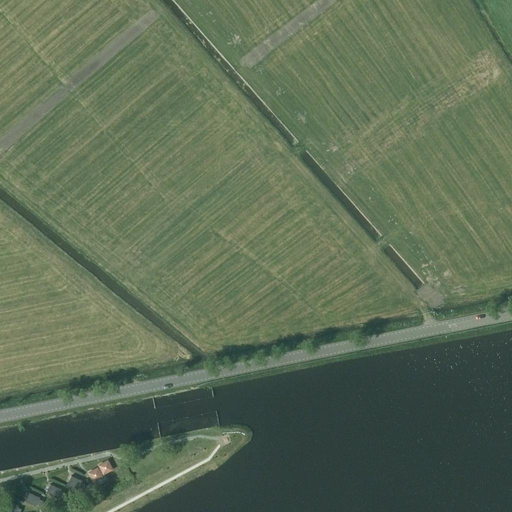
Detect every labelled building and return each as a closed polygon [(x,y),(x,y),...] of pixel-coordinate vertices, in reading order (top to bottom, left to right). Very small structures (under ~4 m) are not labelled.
[(99,465),(100,468),(98,469),(97,468),(89,473),(93,482),(102,477),(101,474),(103,473),(103,474),(112,469),(107,460),(99,465)] [(67,484),(78,490),(82,481),(71,476),(67,484)] [(61,489),(50,484),(46,493),(57,498),(61,489)] [(24,501),(35,506),(40,497),(28,492),(24,501)] [(9,511),(15,511),(18,505),(7,500),(3,509),(9,511)]
